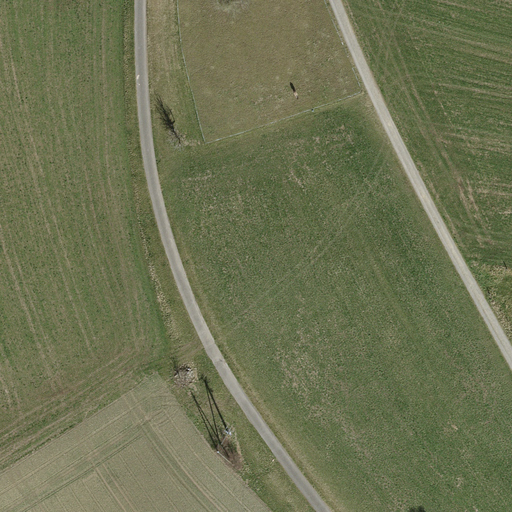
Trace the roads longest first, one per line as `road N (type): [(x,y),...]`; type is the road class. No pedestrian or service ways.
road 1 (track): [(143,0),(153,170),(208,342),(324,511)]
road 2 (track): [(335,0),(376,98),(511,357)]
